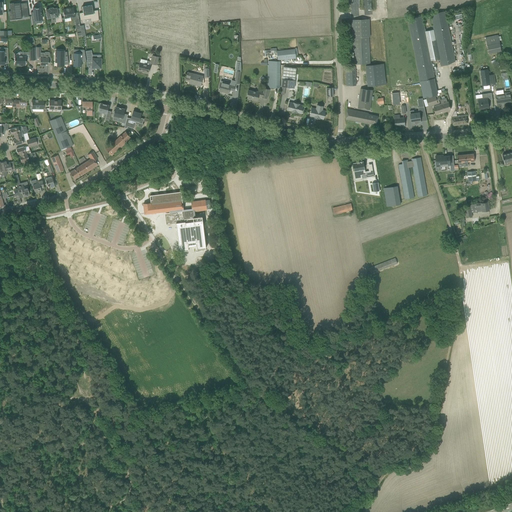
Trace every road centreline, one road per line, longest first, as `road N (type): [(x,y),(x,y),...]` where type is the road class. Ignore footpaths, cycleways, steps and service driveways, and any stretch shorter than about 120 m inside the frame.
road 1 (track): [(421,139),(461,287),(431,442),(377,480)]
road 2 (track): [(0,454),(250,387)]
road 3 (residential): [(0,214),(69,193),(156,138),(166,102)]
road 4 (tertiary): [(340,144),(166,102)]
road 5 (tertiary): [(511,129),(340,144)]
road 6 (tertiary): [(166,102),(88,85),(0,83)]
road 7 (residential): [(340,144),(336,0)]
road 8 (track): [(211,173),(317,154),(330,144)]
